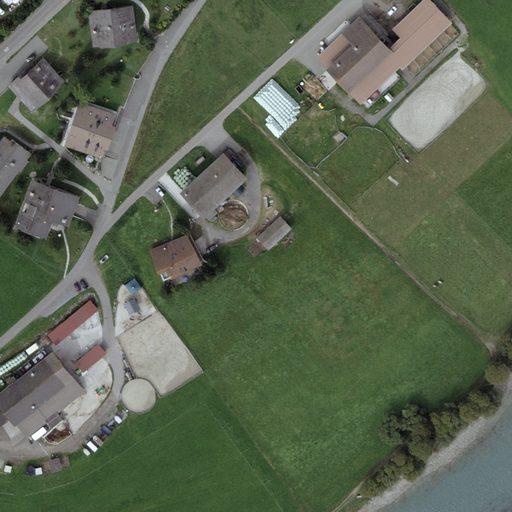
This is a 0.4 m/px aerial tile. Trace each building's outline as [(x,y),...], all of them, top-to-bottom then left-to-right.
[(400,38),(390,48),(360,17),(316,58),(361,104),(401,67),(403,70),(452,23),(429,0),(424,0),(392,30),(400,38)] [(133,6),(88,11),(92,46),(115,48),(137,41),(133,6)] [(44,59),(27,74),(48,98),(66,82),(44,59)] [(32,112),(48,98),(27,74),(24,71),(8,86),(19,98),(32,112)] [(116,114),(80,103),(65,147),(101,159),(104,149),(108,150),(116,127),(112,125),(116,114)] [(0,194),(1,195),(31,154),(5,136),(0,142),(0,194)] [(247,179),(223,153),(180,194),(204,219),(247,179)] [(46,238),(52,221),(68,227),(80,198),(33,180),(15,227),(46,238)] [(280,216),(257,238),(268,250),(292,229),(280,216)] [(188,234),(149,251),(159,274),(167,271),(171,280),(202,266),(188,234)] [(136,275),(126,282),(133,292),(143,285),(136,275)] [(132,310),(142,305),(136,294),(126,299),(132,310)] [(90,300),(48,335),(56,345),(98,311),(90,300)] [(99,344),(75,362),(83,372),(107,354),(99,344)] [(52,351),(0,393),(0,405),(27,438),(85,391),(52,351)] [(0,426),(9,421),(0,408),(0,426)]
